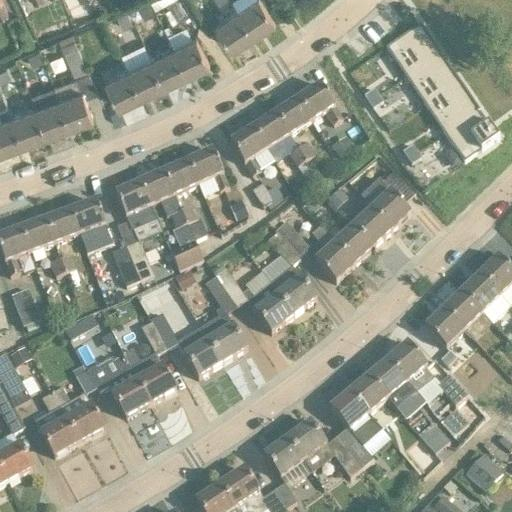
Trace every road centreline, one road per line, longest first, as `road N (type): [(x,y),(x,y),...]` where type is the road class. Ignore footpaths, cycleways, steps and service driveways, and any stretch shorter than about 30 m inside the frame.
road 1 (residential): [(95,511),(191,457),(366,326),(511,185)]
road 2 (residential): [(0,192),(217,102),(363,0)]
